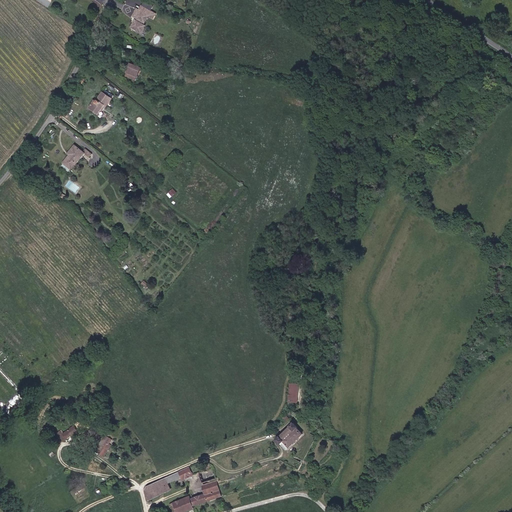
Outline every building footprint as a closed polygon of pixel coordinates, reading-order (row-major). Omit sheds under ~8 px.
[(147,22),(151,16),(155,18),(158,14),(144,6),(141,10),(139,9),(135,16),(141,19),(139,21),(137,20),(133,27),(143,32),(147,26),(143,23),(145,21),(147,22)] [(143,67),(132,63),(128,73),(129,73),(127,76),(138,81),(143,67)] [(100,114),(103,109),(106,105),(107,107),(113,99),(104,92),(97,101),(96,100),(91,107),(100,114)] [(71,154),(65,162),(73,169),(87,152),(91,156),(93,153),(86,147),(84,150),(76,144),(70,153),(71,154)] [(302,384),(293,383),(291,401),(300,401),(302,384)] [(300,427),(296,422),(278,439),(283,444),(289,450),(306,434),(300,427)] [(75,423),(60,433),(65,440),(80,430),(75,423)] [(114,440),(107,435),(102,444),(107,447),(102,454),(106,457),(114,445),(112,444),(114,440)] [(180,472),(183,477),(185,481),(195,475),(191,466),(180,472)] [(204,483),(218,478),(214,467),(201,472),(204,483)] [(147,490),(150,500),(173,490),(170,483),(183,477),(180,472),(149,485),(147,490)] [(195,506),(224,495),(219,481),(218,480),(204,485),(207,493),(192,499),(191,496),(172,503),(175,511),(185,511),(195,508),(195,506)]
